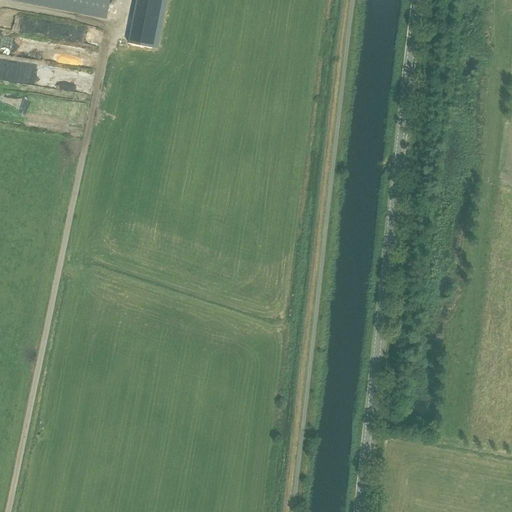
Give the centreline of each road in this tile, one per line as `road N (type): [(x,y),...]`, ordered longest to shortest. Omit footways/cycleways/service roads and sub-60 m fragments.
road 1 (track): [(116,0),(8,511)]
road 2 (tertiary): [(359,511),(417,0)]
